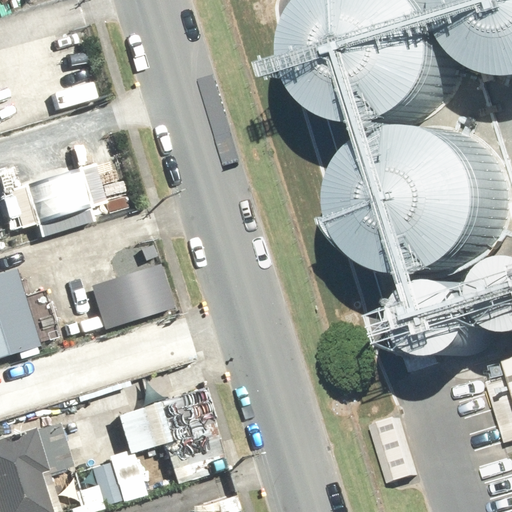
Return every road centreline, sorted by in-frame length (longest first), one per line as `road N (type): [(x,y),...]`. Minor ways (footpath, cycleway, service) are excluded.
road 1 (unclassified): [(152,0),(306,511)]
road 2 (unknown): [(0,399),(248,320)]
road 3 (unknown): [(179,90),(0,137)]
